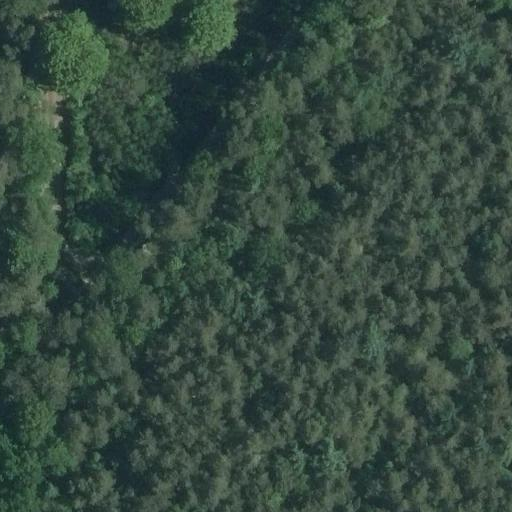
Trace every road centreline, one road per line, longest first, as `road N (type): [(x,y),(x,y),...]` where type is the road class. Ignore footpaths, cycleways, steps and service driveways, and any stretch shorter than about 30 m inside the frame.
road 1 (track): [(0,390),(318,0)]
road 2 (track): [(57,0),(63,250),(76,264),(103,266)]
